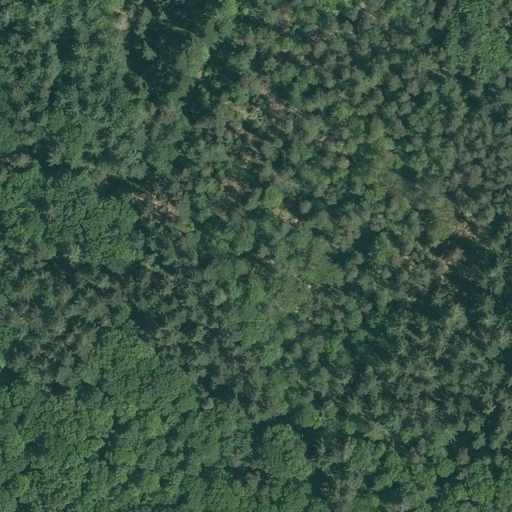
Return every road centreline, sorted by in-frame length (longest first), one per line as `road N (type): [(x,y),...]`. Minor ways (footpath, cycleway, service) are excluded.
road 1 (track): [(242,0),(179,147),(339,511)]
road 2 (track): [(511,449),(0,361)]
